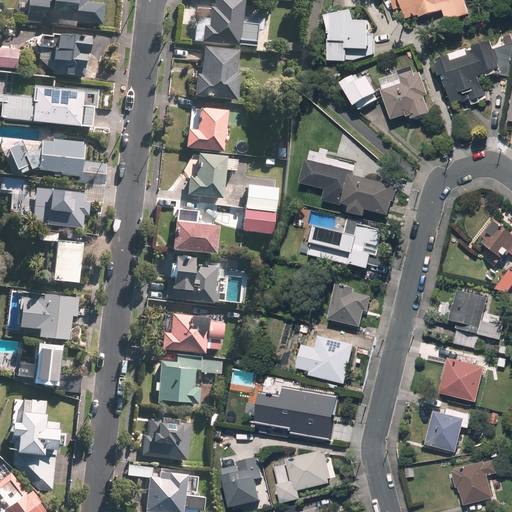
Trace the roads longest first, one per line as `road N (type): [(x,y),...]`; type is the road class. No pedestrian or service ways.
road 1 (residential): [(97,511),(153,0)]
road 2 (residential): [(511,173),(479,163),(448,174),(435,191),(376,435),(390,511)]
